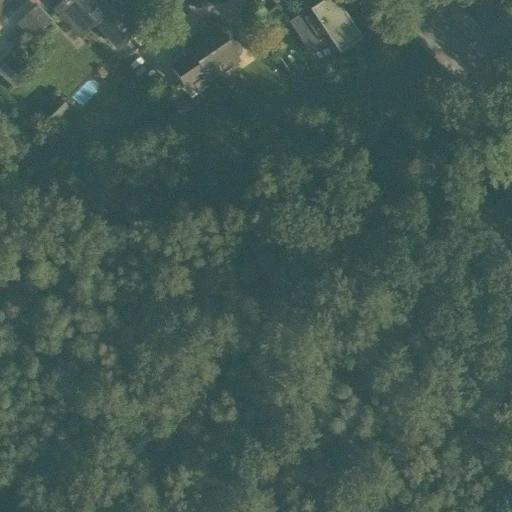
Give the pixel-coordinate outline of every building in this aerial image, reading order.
[(96,26),(116,48),(144,22),(125,1),(125,0),(68,0),(67,1),(65,0),(62,0),(61,1),(64,4),(56,11),(66,22),(79,9),(87,18),(88,18),(96,26)] [(361,41),(333,0),(327,0),(317,7),(309,12),(311,15),(327,38),(338,56),(361,41)] [(317,7),(316,6),(288,24),(291,28),(303,20),(311,15),(309,12),(317,7)] [(20,25),(30,36),(48,20),(37,9),(20,25)] [(79,9),(66,22),(82,39),(96,26),(88,18),(87,18),(79,9)] [(327,38),(311,15),(303,20),(319,44),(327,38)] [(319,44),(303,20),(291,28),(307,52),(319,44)] [(130,39),(139,49),(150,38),(141,28),(130,39)] [(187,52),(190,56),(192,59),(206,80),(207,81),(237,61),(236,59),(239,57),(240,54),(240,51),(238,48),(235,46),(231,46),(228,47),(217,31),(187,52)] [(206,80),(192,59),(188,62),(186,59),(175,66),(191,89),(192,88),(193,89),(202,83),(206,80)] [(0,69),(0,75),(14,88),(23,77),(6,62),(0,69)] [(206,89),(202,83),(193,89),(192,88),(191,89),(175,66),(170,69),(190,99),(206,89)] [(51,124),(54,126),(69,111),(58,101),(42,116),(45,118),(43,120),(50,126),(51,124)]
